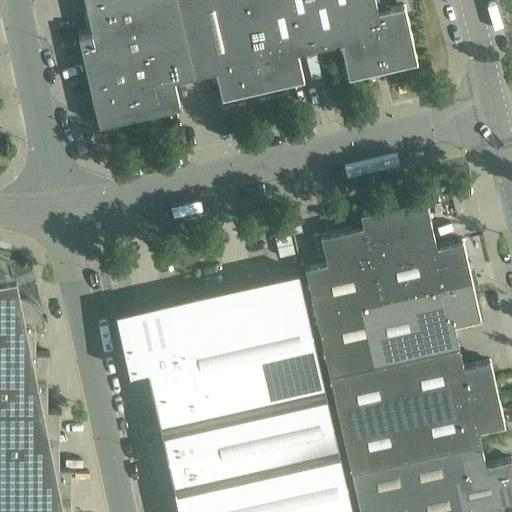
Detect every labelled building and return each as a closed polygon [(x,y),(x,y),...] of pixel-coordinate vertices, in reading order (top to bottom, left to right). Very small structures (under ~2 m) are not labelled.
[(138,0),(87,12),(91,31),(78,34),(99,124),(180,106),(174,77),(194,73),(177,0),(138,0)] [(84,0),(87,12),(138,0),(84,0)] [(262,86),(242,0),(177,0),(194,73),(194,74),(215,69),(222,95),(262,86)] [(242,0),(262,86),(302,77),(297,50),(320,45),(309,0),(242,0)] [(375,0),(309,0),(320,45),(341,41),(348,75),(416,59),(404,4),(378,10),(375,0)] [(304,265),(328,373),(458,343),(453,322),(479,316),(462,239),(436,245),(425,197),(359,211),(362,224),(320,234),(326,260),(304,265)] [(299,218),(278,222),(281,234),(292,232),(301,229),(299,218)] [(146,368),(161,424),(324,387),(298,272),(115,313),(128,372),(146,368)] [(0,511),(65,511),(66,479),(71,479),(71,468),(73,468),(73,466),(59,466),(59,455),(54,454),(54,422),(59,422),(59,410),(61,410),(61,408),(47,408),(47,397),(42,397),(42,364),(47,364),(47,352),(49,352),(49,351),(35,351),(35,339),(30,339),(30,323),(44,323),(43,317),(41,310),(38,304),(34,300),(29,296),(24,294),(18,292),(11,292),(4,294),(0,281),(0,511)] [(458,343),(328,373),(351,470),(480,441),(477,428),(503,422),(489,359),(463,364),(458,343)] [(324,387),(161,424),(174,486),(338,450),(324,387)] [(480,441),(351,470),(360,511),(511,511),(511,461),(511,456),(485,462),(480,441)] [(174,486),(180,511),(343,511),(352,510),(338,450),(174,486)]
